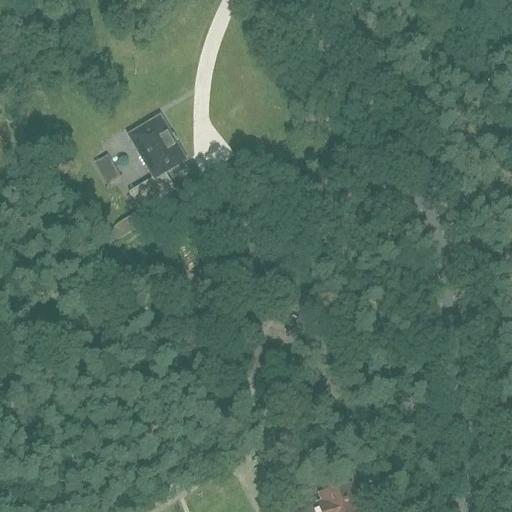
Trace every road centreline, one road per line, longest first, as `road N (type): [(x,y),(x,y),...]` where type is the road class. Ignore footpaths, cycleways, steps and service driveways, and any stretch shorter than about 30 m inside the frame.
road 1 (unclassified): [(470,511),(431,218),(398,151),(283,0)]
road 2 (unknown): [(398,151),(272,204),(214,245)]
